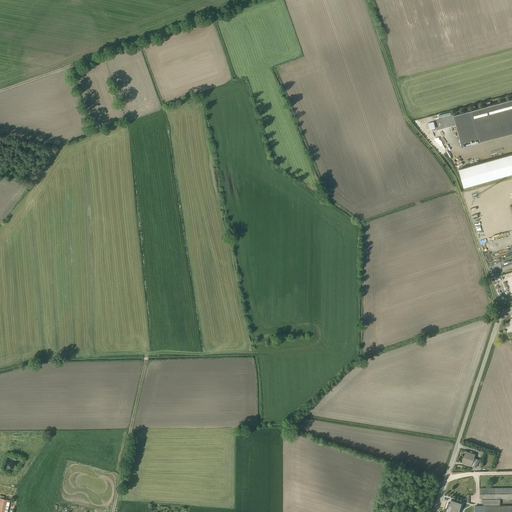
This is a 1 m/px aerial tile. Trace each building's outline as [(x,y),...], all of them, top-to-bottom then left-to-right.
[(444,119),(428,123),(430,130),(446,126),(452,124),(451,122),(455,121),(462,146),(511,133),(511,99),(450,116),(450,117),(444,118),(444,119)] [(511,154),(459,169),(464,187),(511,174),(511,175),(511,154)] [(473,467),(476,468),(479,460),(474,458),(475,454),(465,451),(461,463),(471,466),(472,465),(473,466),(473,467)] [(511,498),(511,487),(480,488),(480,499),(482,499),(482,504),(483,504),(483,505),(486,505),(500,505),(500,499),(511,498)] [(9,505),(10,501),(0,498),(0,511),(4,511),(6,504),(9,505)] [(458,511),(462,503),(451,499),(449,503),(448,503),(446,508),(448,509),(446,511),(458,511)]
